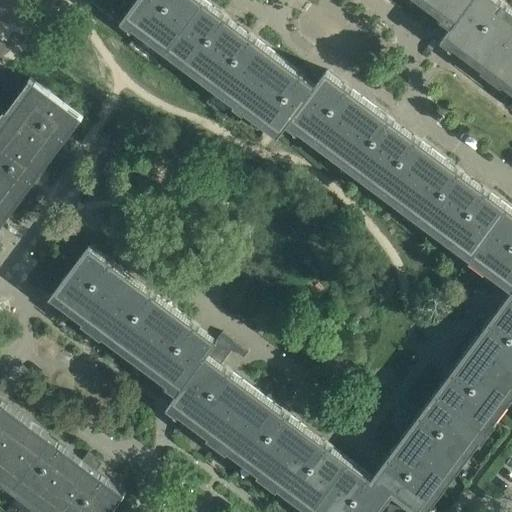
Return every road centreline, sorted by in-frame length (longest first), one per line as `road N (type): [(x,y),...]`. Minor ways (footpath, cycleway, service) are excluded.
road 1 (residential): [(52,192),(255,344),(277,393),(371,462),(500,288)]
road 2 (residential): [(511,187),(424,122),(420,46),(359,0)]
road 3 (residential): [(176,511),(163,473),(133,451),(107,449),(0,369)]
